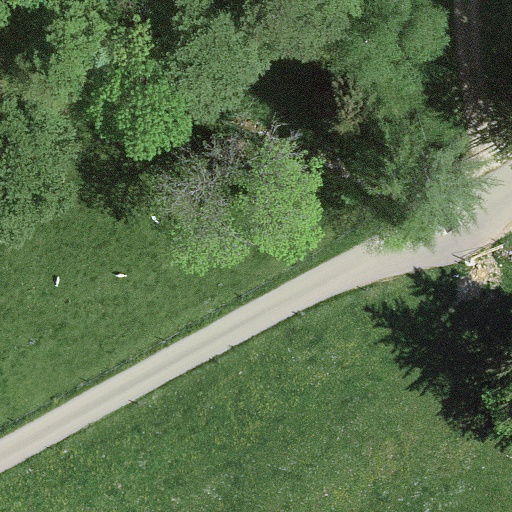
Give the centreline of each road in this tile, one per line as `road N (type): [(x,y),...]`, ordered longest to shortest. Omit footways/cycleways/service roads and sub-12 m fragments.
road 1 (unclassified): [(511,183),(0,454)]
road 2 (track): [(465,0),(467,66),(501,188)]
